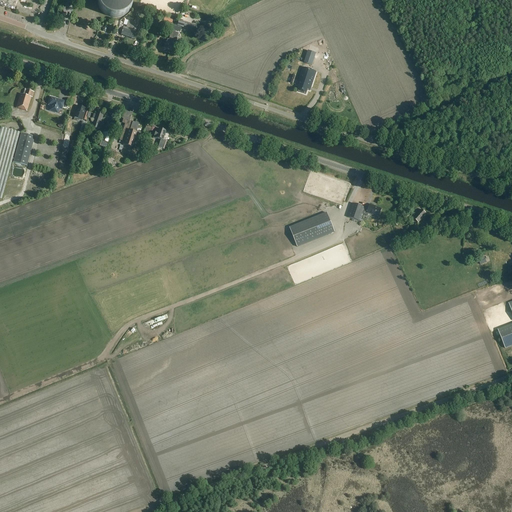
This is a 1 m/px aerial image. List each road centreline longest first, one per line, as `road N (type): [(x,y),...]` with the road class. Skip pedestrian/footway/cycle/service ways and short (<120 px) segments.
road 1 (unclassified): [(511,187),(0,18)]
road 2 (tertiary): [(511,222),(0,58)]
road 3 (track): [(148,511),(511,376)]
